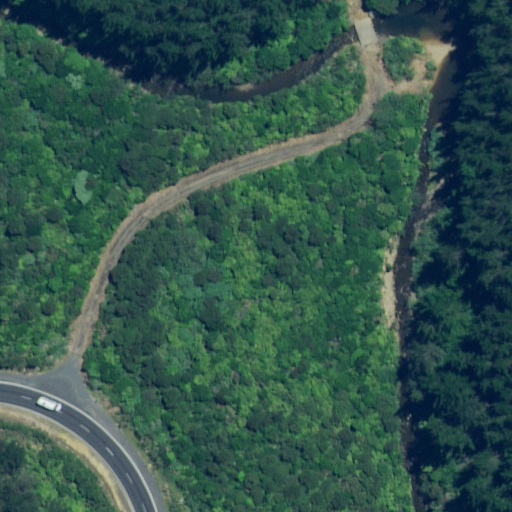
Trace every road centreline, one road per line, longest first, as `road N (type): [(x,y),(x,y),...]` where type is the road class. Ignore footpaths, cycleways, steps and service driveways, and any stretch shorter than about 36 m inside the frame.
road 1 (track): [(353,0),(383,91),(377,114),(169,195),(138,220),(113,254),(55,407)]
road 2 (primary): [(0,391),(55,407),(99,437),(144,511)]
